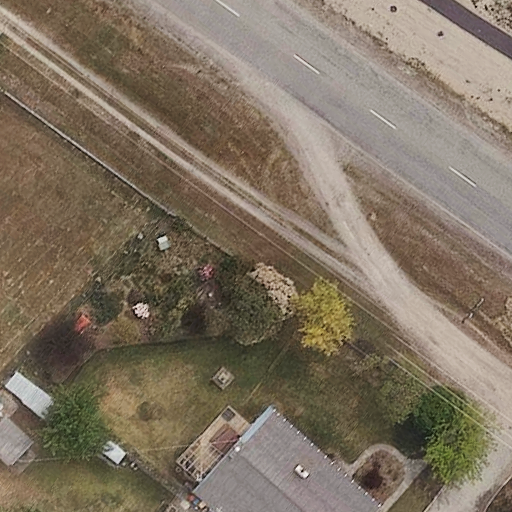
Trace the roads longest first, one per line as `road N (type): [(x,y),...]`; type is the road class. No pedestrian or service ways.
road 1 (track): [(300,62),(371,266),(511,370)]
road 2 (residential): [(213,0),(511,202)]
